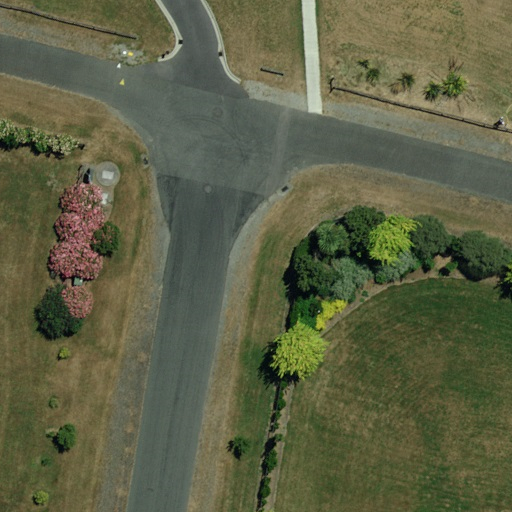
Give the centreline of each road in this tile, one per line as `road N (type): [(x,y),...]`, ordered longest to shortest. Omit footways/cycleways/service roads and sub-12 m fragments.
road 1 (residential): [(151,511),(215,112)]
road 2 (residential): [(215,112),(511,186)]
road 3 (residential): [(215,112),(0,59)]
